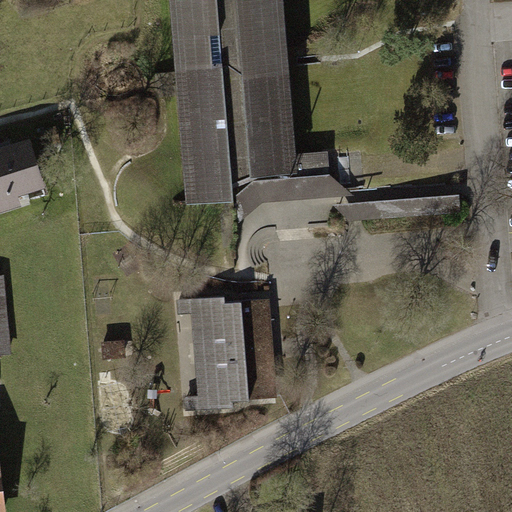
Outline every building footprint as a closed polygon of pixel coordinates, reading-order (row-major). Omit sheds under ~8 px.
[(171,0),(188,202),(235,198),(234,183),(263,169),(265,173),(287,172),(291,177),(321,176),(328,182),(327,154),(297,155),(284,0),(171,0)] [(33,134),(0,144),(0,210),(24,203),(20,192),(47,183),(33,134)] [(345,218),(463,213),(463,193),(345,198),(345,218)] [(1,277),(0,276),(0,354),(10,353),(1,277)] [(225,297),(178,300),(179,316),(193,315),(199,396),(186,397),(187,412),(235,408),(234,402),(278,399),(271,300),(226,303),(225,297)]
